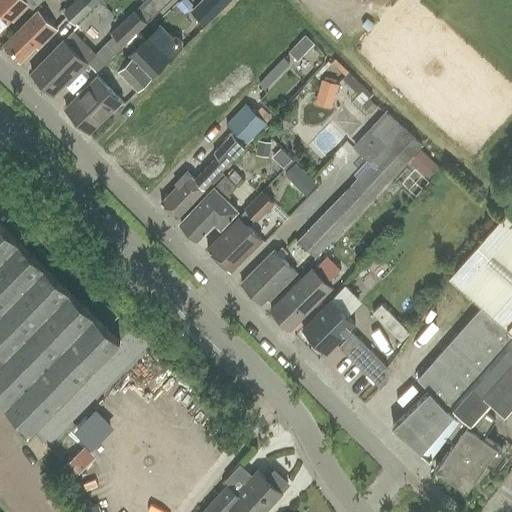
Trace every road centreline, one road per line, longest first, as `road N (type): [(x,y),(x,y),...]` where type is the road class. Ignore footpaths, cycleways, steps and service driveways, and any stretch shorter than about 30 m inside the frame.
road 1 (tertiary): [(360,511),(281,395),(204,319)]
road 2 (residential): [(227,297),(402,471)]
road 3 (residential): [(95,164),(227,297)]
road 4 (tertiary): [(204,319),(71,187)]
road 5 (residential): [(0,69),(95,164)]
